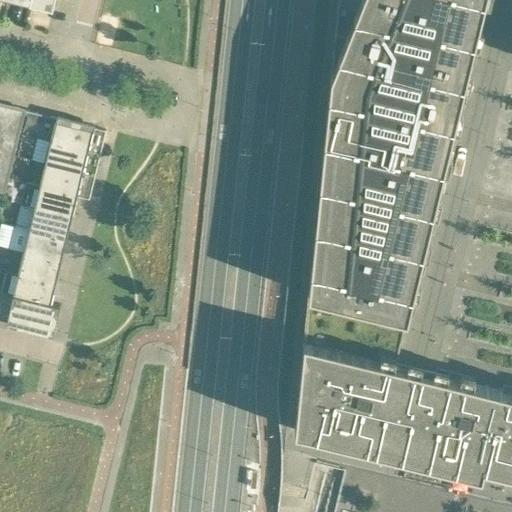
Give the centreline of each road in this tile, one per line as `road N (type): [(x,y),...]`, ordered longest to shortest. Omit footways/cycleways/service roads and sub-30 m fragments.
road 1 (tertiary): [(217,511),(270,0)]
road 2 (tertiary): [(244,0),(193,511)]
road 3 (residential): [(77,53),(183,79),(173,123),(106,108)]
